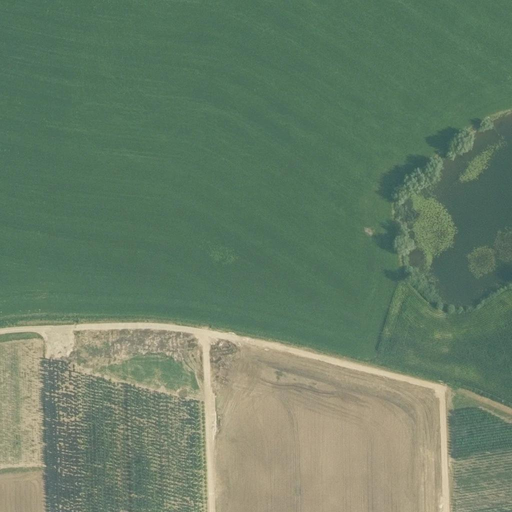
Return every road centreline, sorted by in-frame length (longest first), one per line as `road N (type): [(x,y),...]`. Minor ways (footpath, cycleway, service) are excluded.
road 1 (track): [(211,511),(203,333),(55,328),(67,355)]
road 2 (track): [(442,455),(207,399)]
road 3 (track): [(67,355),(81,368),(125,379),(130,511)]
